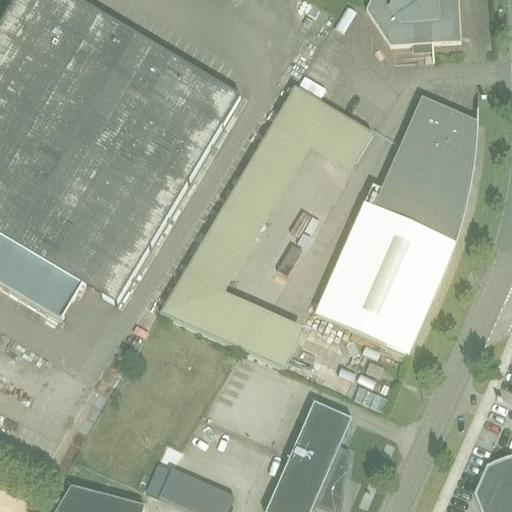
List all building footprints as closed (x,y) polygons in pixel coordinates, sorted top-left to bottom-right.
[(117,307),(240,100),(72,0),(16,0),(0,27),(0,285),(61,322),(83,287),(117,307)] [(392,49),(461,46),(458,0),(373,0),(367,13),(392,49)] [(348,33),(361,13),(352,8),(340,28),(348,33)] [(294,91),(159,317),(283,372),(302,329),(223,297),(309,152),(350,175),(372,137),(294,91)] [(367,207),(317,317),(409,359),(435,303),(433,303),(442,284),(441,284),(450,266),(448,265),(456,247),(454,246),(463,228),(459,226),(468,208),(464,206),(472,188),(467,186),(475,168),(469,165),(478,147),(471,144),(479,125),(424,101),(374,211),(367,207)] [(378,378),(382,368),(369,363),(364,373),(378,378)] [(311,511),(314,505),(328,511),(338,511),(349,453),(339,449),(352,422),(314,405),(265,511),(311,511)] [(511,511),(511,461),(489,470),(477,498),(482,511),(511,511)] [(229,511),(235,499),(171,472),(159,501),(183,511),(229,511)] [(144,511),(145,509),(71,490),(58,511),(144,511)]
